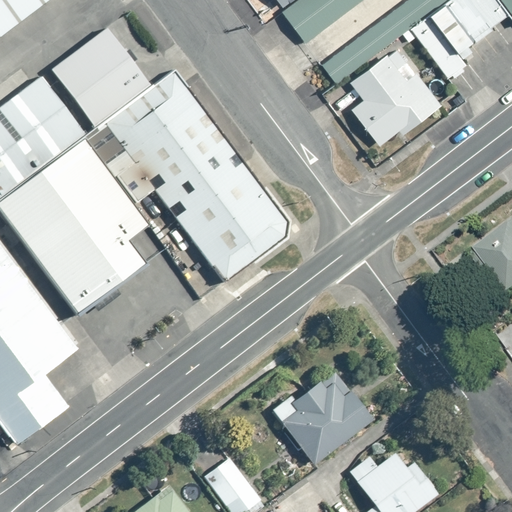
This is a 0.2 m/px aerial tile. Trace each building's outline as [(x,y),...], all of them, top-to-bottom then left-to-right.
[(0,0),(0,38),(48,0),(0,0)] [(326,0),(258,0),(282,32),(326,0)] [(372,0),(300,53),(315,73),(415,0),(372,0)] [(493,6),(488,0),(434,0),(458,32),(493,6)] [(511,30),(511,0),(488,0),(493,6),(511,31),(511,30)] [(112,71),(76,25),(32,60),(68,106),(112,71)] [(421,101),(378,43),(338,71),(349,86),(330,99),(363,144),(421,101)] [(275,219),(154,65),(83,121),(204,274),(275,219)] [(0,86),(0,175),(65,124),(22,69),(0,86)] [(58,130),(0,175),(0,231),(61,308),(126,257),(109,235),(128,219),(58,130)] [(511,204),(511,213),(475,242),(510,288),(511,286),(511,203),(511,204)] [(0,259),(0,432),(3,437),(53,398),(32,371),(66,344),(0,259)] [(294,410),(278,422),(311,464),(370,419),(349,391),(342,396),(332,383),(324,389),(318,380),(288,403),(294,410)] [(368,456),(347,471),(373,505),(363,511),(410,511),(435,494),(411,462),(404,467),(393,452),(375,465),(368,456)] [(242,511),(260,500),(236,468),(228,457),(215,467),(224,478),(211,487),(229,511),(242,511)] [(188,511),(171,489),(156,500),(153,495),(130,511),(188,511)]
